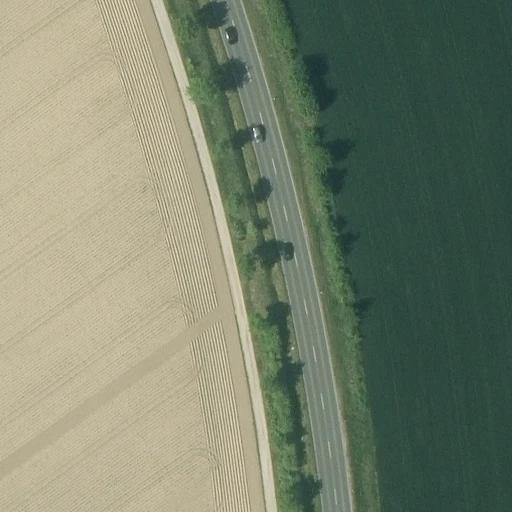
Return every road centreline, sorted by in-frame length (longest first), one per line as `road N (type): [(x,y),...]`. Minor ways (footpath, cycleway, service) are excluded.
road 1 (primary): [(336,511),(283,202),(225,0)]
road 2 (track): [(154,0),(218,173),(246,291),(273,507)]
road 3 (track): [(401,438),(511,372)]
